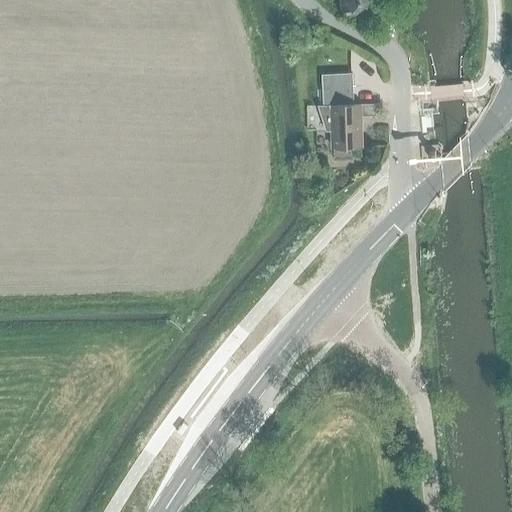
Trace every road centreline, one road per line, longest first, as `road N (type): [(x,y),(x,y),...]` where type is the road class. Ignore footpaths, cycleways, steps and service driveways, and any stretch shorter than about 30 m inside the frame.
road 1 (secondary): [(323,301),(257,378),(165,511)]
road 2 (tertiary): [(409,209),(394,56),(303,0)]
road 3 (unclassified): [(434,511),(419,403),(405,373),(323,301)]
road 4 (secondary): [(409,209),(323,301)]
